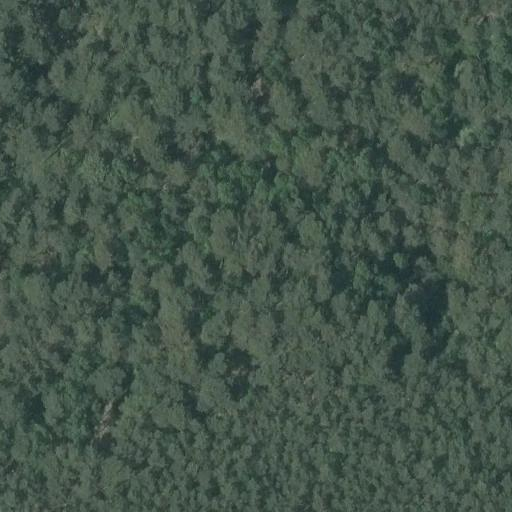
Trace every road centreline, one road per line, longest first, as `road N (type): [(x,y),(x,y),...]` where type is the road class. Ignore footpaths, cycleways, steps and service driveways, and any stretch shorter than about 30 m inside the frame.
road 1 (track): [(267,0),(295,88),(414,228),(444,323),(511,423)]
road 2 (track): [(13,0),(52,45),(96,36),(128,0)]
